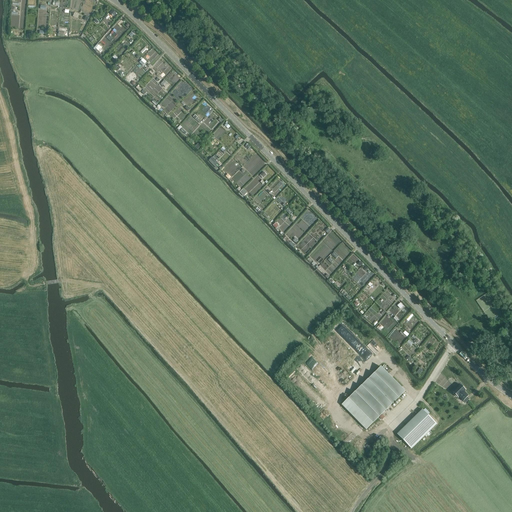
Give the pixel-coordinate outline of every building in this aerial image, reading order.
[(100,52),(103,48),(98,44),(94,48),(100,52)] [(217,168),(219,166),(211,158),(209,160),(217,168)] [(261,193),(255,198),(259,203),(265,198),(261,193)] [(369,294),(383,282),(380,278),(374,283),(373,282),(365,289),(369,294)] [(388,291),(381,297),(385,301),(391,295),(388,291)] [(364,350),(340,325),(335,330),(359,355),(364,350)] [(373,340),(370,342),(379,351),(382,348),(373,340)] [(342,405),(366,430),(405,392),(381,367),(342,405)] [(453,392),(457,397),(458,397),(459,397),(463,401),(465,403),(469,399),(467,397),(468,396),(464,391),(465,390),(460,385),(453,392)] [(397,434),(411,449),(437,424),(422,409),(397,434)]
